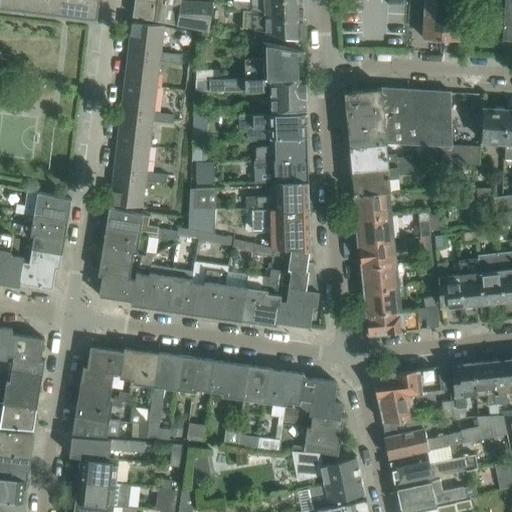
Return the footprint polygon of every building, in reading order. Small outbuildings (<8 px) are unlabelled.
[(0,0),(0,7),(12,9),(13,0),(0,0)] [(29,11),(30,0),(13,0),(12,9),(29,11)] [(46,13),(47,0),(30,0),(29,11),(46,13)] [(62,15),(63,0),(47,0),(46,13),(62,15)] [(79,17),(80,0),(63,0),(62,15),(79,17)] [(80,0),(79,17),(97,19),(99,0),(80,0)] [(134,0),(132,16),(176,24),(180,2),(179,0),(134,0)] [(302,21),(302,3),(290,0),(251,0),(251,1),(234,0),(233,9),(243,9),(243,10),(251,10),(302,21)] [(461,6),(461,0),(424,0),(422,37),(456,39),(458,39),(459,24),(460,6),(461,6)] [(511,0),(504,0),(502,36),(511,36),(511,0)] [(180,2),(176,24),(196,27),(198,28),(209,30),(213,3),(210,3),(180,2)] [(477,7),(461,6),(460,6),(459,24),(476,25),(477,7)] [(303,41),(302,21),(251,10),(243,10),(242,28),(303,41)] [(161,51),(164,26),(164,25),(131,22),(128,52),(161,56),(160,60),(170,61),(171,53),(161,51)] [(305,77),(304,50),(264,42),(265,57),(244,57),(245,77),(245,79),(305,77)] [(157,86),(160,60),(161,56),(128,52),(124,82),(157,86)] [(181,54),(171,53),(170,61),(180,62),(181,54)] [(212,69),(196,69),(195,78),(209,79),(209,80),(212,80),(212,78),(212,69)] [(306,98),(305,77),(245,79),(245,77),(212,78),(212,80),(209,80),(209,91),(264,89),(264,84),(269,84),(270,110),(305,109),(305,98),(306,98)] [(154,111),(157,86),(124,82),(121,112),(154,116),(153,120),(163,121),(164,113),(154,111)] [(481,142),(483,108),(484,94),(381,88),(343,92),(349,146),(385,143),(386,143),(386,142),(429,144),(436,144),(435,164),(435,169),(441,169),(463,170),(463,162),(479,163),(481,142)] [(504,143),(506,110),(504,109),(501,108),(496,107),(493,109),(483,108),(481,142),(504,143)] [(511,109),(506,110),(504,143),(503,159),(511,159),(511,109)] [(194,111),(192,141),(207,140),(208,111),(194,111)] [(150,147),(153,120),(154,116),(121,112),(117,143),(150,147)] [(174,114),(164,113),(163,121),(173,122),(174,114)] [(306,137),(305,113),(239,115),(239,127),(247,127),(247,139),(270,138),(306,137)] [(307,159),(306,137),(270,138),(270,146),(255,147),(256,161),(307,159)] [(207,150),(207,140),(192,141),(192,152),(207,150)] [(147,171),(150,147),(117,143),(114,173),(146,177),(146,180),(156,181),(157,173),(147,171)] [(387,154),(386,143),(385,143),(349,146),(352,170),(413,163),(412,155),(396,157),(396,153),(387,154)] [(436,144),(429,144),(428,164),(435,164),(436,144)] [(308,181),(307,159),(256,161),(253,161),(254,181),(276,181),(276,182),(308,181)] [(209,161),(196,162),(197,184),(209,183),(209,161)] [(492,164),(479,163),(463,162),(463,170),(462,189),(476,188),(492,187),(492,164)] [(440,171),(440,170),(441,169),(435,169),(435,164),(428,164),(413,163),(352,170),(354,195),(389,191),(388,178),(398,177),(398,174),(414,173),(440,171)] [(143,207),(146,180),(146,177),(114,173),(110,204),(143,207)] [(167,174),(157,173),(156,181),(166,182),(167,174)] [(308,208),(308,181),(276,182),(276,185),(270,186),(270,195),(247,196),(247,208),(252,209),(308,208)] [(492,196),(492,187),(476,188),(476,197),(492,196)] [(195,190),(194,207),(206,208),(207,208),(208,188),(195,188),(195,190)] [(190,189),(188,229),(198,230),(214,234),(214,232),(212,232),(206,208),(194,207),(195,190),(190,189)] [(67,217),(70,199),(28,190),(25,204),(17,203),(16,211),(34,214),(34,215),(34,213),(67,217)] [(391,215),(389,191),(354,195),(356,218),(391,215)] [(511,194),(501,195),(500,207),(511,206),(511,194)] [(149,216),(109,207),(106,226),(149,233),(148,234),(157,235),(158,226),(148,224),(149,216)] [(252,209),(251,209),(251,210),(254,210),(255,232),(271,232),(309,231),(308,208),(252,209)] [(429,211),(428,211),(417,212),(418,221),(429,221),(428,215),(429,214),(429,211)] [(511,211),(496,213),(497,223),(511,221),(511,211)] [(64,235),(67,217),(34,213),(34,215),(32,225),(31,230),(64,235)] [(441,214),(429,214),(428,215),(429,221),(430,230),(442,229),(441,214)] [(394,238),(391,215),(356,218),(359,242),(394,238)] [(61,253),(64,235),(31,230),(32,225),(22,224),(21,233),(34,235),(31,248),(61,253)] [(145,253),(148,234),(149,233),(106,226),(100,260),(131,265),(133,251),(142,253),(145,254),(145,253)] [(158,226),(157,235),(176,238),(177,235),(179,236),(180,230),(158,226)] [(188,229),(180,227),(179,236),(196,239),(198,230),(188,229)] [(488,238),(488,230),(488,229),(475,231),(476,240),(488,238)] [(214,234),(198,230),(196,239),(213,242),(215,234),(214,234)] [(309,231),(271,232),(272,247),(289,246),(308,250),(309,251),(309,231)] [(476,240),(475,231),(464,232),(464,241),(476,240)] [(23,260),(24,255),(11,253),(11,250),(10,250),(13,235),(3,233),(3,234),(0,233),(0,283),(2,283),(19,286),(20,282),(23,260)] [(232,237),(215,234),(213,242),(231,245),(232,237)] [(445,247),(444,234),(434,235),(436,248),(445,247)] [(431,243),(430,235),(420,236),(421,244),(423,260),(433,259),(431,243)] [(251,251),(252,242),(233,238),(234,237),(232,237),(231,245),(233,246),(232,247),(251,251)] [(396,264),(394,238),(359,242),(361,267),(396,264)] [(272,247),(252,242),(251,251),(271,255),(272,247)] [(312,264),(306,263),(308,250),(289,246),(272,247),(271,255),(272,255),(291,256),(289,268),(291,269),(288,287),(317,292),(317,289),(314,272),(310,272),(312,264)] [(59,268),(61,253),(31,248),(29,261),(23,260),(20,282),(52,287),(55,267),(59,268)] [(511,250),(498,252),(503,300),(504,300),(506,301),(511,300),(511,250)] [(503,300),(498,252),(477,254),(478,259),(482,302),(491,301),(493,303),(500,302),(501,300),(503,300)] [(166,309),(172,267),(151,264),(153,254),(145,253),(145,254),(142,253),(140,266),(150,268),(148,275),(136,273),(135,278),(134,278),(131,300),(130,304),(166,309)] [(482,302),(478,259),(458,261),(459,273),(462,304),(482,302)] [(131,300),(134,278),(129,277),(131,265),(100,260),(98,274),(101,274),(98,295),(131,300)] [(462,304),(459,273),(448,274),(446,262),(437,262),(441,306),(462,304)] [(398,286),(396,264),(361,267),(364,290),(398,287),(398,286)] [(186,312),(192,270),(172,267),(166,309),(186,312)] [(190,280),(186,312),(203,314),(211,268),(204,267),(202,282),(190,280)] [(211,268),(203,314),(220,317),(225,283),(227,271),(211,268)] [(269,276),(268,276),(266,289),(268,289),(277,290),(280,270),(270,268),(269,276)] [(435,282),(434,273),(421,274),(422,283),(435,282)] [(280,299),(281,294),(277,293),(267,292),(268,289),(266,289),(268,276),(263,276),(261,288),(246,286),(241,320),(261,323),(276,325),(277,321),(280,299)] [(241,320),(246,286),(225,283),(220,317),(241,320)] [(312,311),(313,306),(316,306),(318,292),(317,292),(288,287),(278,286),(277,290),(277,293),(281,294),(280,299),(277,321),(302,325),(305,325),(309,326),(312,311)] [(405,296),(404,286),(398,286),(398,287),(364,290),(366,314),(401,310),(401,309),(399,296),(405,296)] [(436,307),(435,296),(424,297),(425,307),(425,308),(436,307)] [(426,318),(427,329),(438,328),(436,307),(425,308),(425,307),(403,309),(403,308),(401,309),(401,310),(366,314),(368,331),(372,335),(419,330),(418,319),(426,318)] [(8,354),(11,333),(12,329),(0,327),(0,357),(7,358),(8,354)] [(40,359),(43,338),(11,333),(8,354),(14,355),(12,368),(42,373),(44,360),(40,359)] [(119,372),(123,351),(90,346),(87,367),(83,366),(81,380),(112,385),(114,371),(119,372)] [(154,385),(159,352),(123,347),(123,351),(119,372),(120,372),(119,376),(134,378),(133,382),(154,385)] [(147,437),(169,439),(169,438),(170,429),(159,428),(165,386),(174,388),(179,355),(159,352),(154,385),(151,409),(150,409),(148,423),(147,437)] [(209,390),(213,360),(179,355),(174,388),(196,391),(197,388),(209,390)] [(511,389),(511,358),(502,360),(493,361),(499,415),(504,415),(508,414),(505,390),(511,389)] [(242,398),(247,365),(213,360),(209,390),(222,392),(222,395),(242,398)] [(499,415),(493,361),(473,364),(476,393),(487,392),(490,415),(499,415)] [(476,393),(473,364),(452,366),(457,407),(453,407),(453,414),(453,417),(466,416),(465,406),(466,406),(465,395),(476,393)] [(263,401),(268,368),(247,365),(242,398),(263,401)] [(449,375),(448,366),(438,367),(439,376),(449,375)] [(36,408),(42,373),(12,368),(10,382),(7,381),(4,402),(36,408)] [(299,408),(303,377),(304,373),(268,368),(263,401),(273,403),(271,414),(283,416),(282,424),(296,426),(299,408)] [(421,381),(428,381),(428,379),(434,379),(433,368),(376,374),(372,378),(377,398),(411,393),(421,391),(421,390),(422,390),(421,381)] [(332,403),(333,398),(336,382),(303,377),(299,408),(310,409),(309,414),(313,415),(313,414),(339,418),(341,404),(332,403)] [(118,399),(110,398),(112,385),(81,380),(75,415),(109,420),(109,419),(112,405),(132,408),(130,422),(138,422),(148,423),(150,409),(135,407),(132,403),(129,402),(131,393),(119,391),(118,399)] [(416,417),(411,393),(377,398),(382,421),(417,419),(416,417)] [(453,414),(453,407),(451,407),(451,400),(442,401),(443,415),(453,414)] [(0,425),(33,428),(36,408),(4,402),(4,403),(0,402),(0,425)] [(337,454),(341,427),(342,418),(339,418),(313,414),(313,415),(311,426),(307,426),(304,446),(304,449),(304,451),(304,452),(335,455),(335,454),(337,454)] [(118,435),(120,421),(120,420),(109,419),(109,420),(75,415),(73,431),(118,435)] [(427,438),(422,419),(422,417),(416,417),(417,419),(382,421),(390,458),(429,450),(450,446),(449,445),(507,433),(504,415),(499,415),(490,415),(477,416),(478,425),(460,429),(461,431),(427,438)] [(147,437),(148,423),(138,422),(137,436),(147,437)] [(226,424),(223,445),(238,446),(239,435),(240,426),(226,424)] [(0,452),(30,455),(32,433),(0,429),(0,452)] [(144,451),(145,442),(72,435),(70,455),(82,456),(108,460),(109,458),(110,448),(144,451)] [(259,437),(239,435),(238,446),(258,448),(259,437)] [(259,437),(258,448),(279,450),(280,439),(259,437)] [(173,442),(173,443),(170,465),(180,465),(183,444),(173,442)] [(452,458),(450,446),(429,450),(430,454),(390,462),(395,485),(477,468),(475,453),(452,458)] [(336,461),(335,455),(304,452),(304,451),(292,450),(298,479),(322,474),(324,484),(353,478),(352,473),(360,472),(356,457),(336,461)] [(0,475),(27,478),(30,455),(0,452),(0,475)] [(113,483),(116,458),(109,458),(108,460),(82,456),(79,479),(113,483)] [(505,479),(498,481),(499,489),(511,486),(511,460),(502,462),(505,479)] [(364,495),(360,472),(352,473),(353,478),(324,484),(309,487),(313,506),(364,495)] [(0,498),(24,501),(27,478),(0,475),(0,498)] [(165,478),(164,488),(176,489),(178,480),(165,478)] [(127,506),(129,485),(129,484),(126,484),(113,483),(79,479),(76,501),(113,506),(113,504),(124,505),(123,507),(127,507),(127,506)] [(440,479),(395,488),(400,510),(465,496),(463,486),(443,490),(440,479)] [(195,486),(183,488),(179,509),(192,507),(197,506),(195,486)] [(173,511),(176,489),(164,488),(160,509),(173,511)] [(0,511),(23,511),(24,501),(0,498),(0,511)] [(367,511),(365,499),(318,510),(318,511),(367,511)] [(457,511),(457,510),(472,507),(470,499),(408,511),(457,511)] [(112,511),(113,506),(76,501),(74,511),(112,511)]
